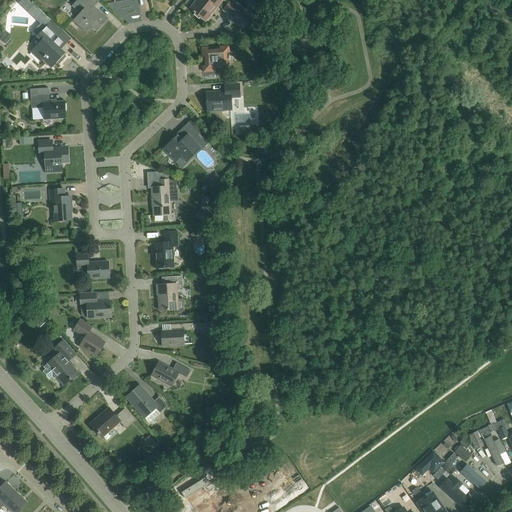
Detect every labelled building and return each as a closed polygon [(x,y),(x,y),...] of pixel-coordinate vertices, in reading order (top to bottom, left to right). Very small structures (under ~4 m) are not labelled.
[(98,1),(96,0),(80,0),(79,1),(78,0),(72,7),(80,14),(74,21),(86,32),(91,26),(96,31),(106,20),(93,7),(98,1)] [(222,1),(220,0),(198,0),(190,10),(195,14),(195,13),(205,21),(218,6),(223,10),(223,11),(234,19),(232,22),(243,30),(252,18),(231,0),(227,6),(221,1),(222,1)] [(62,31),(52,21),(50,24),(37,37),(42,41),(31,52),(31,53),(29,55),(38,63),(40,60),(40,61),(42,59),(51,67),(64,53),(60,50),(70,39),(62,31)] [(7,29),(0,35),(0,37),(7,45),(15,38),(7,29)] [(229,53),(229,46),(219,47),(219,50),(208,51),(208,48),(201,48),(202,58),(205,58),(205,66),(202,66),(203,73),(215,72),(215,70),(221,70),(221,72),(230,71),(230,64),(227,65),(226,53),(229,53)] [(9,57),(3,62),(11,70),(16,64),(9,57)] [(239,97),(239,85),(224,86),(225,92),(206,93),(207,111),(231,110),(230,97),(239,97)] [(44,108),(44,119),(42,120),(43,124),(44,126),(51,125),(53,124),(52,119),(65,118),(64,102),(49,103),(49,96),(30,97),(31,109),(44,108)] [(186,161),(188,163),(211,142),(197,127),(189,134),(182,141),(177,136),(163,150),(175,163),(181,157),(185,162),(186,161)] [(11,148),(11,139),(2,140),(3,149),(11,148)] [(52,148),(51,141),(38,142),(39,155),(44,154),(46,173),(61,172),(61,164),(68,163),(67,147),(52,148)] [(170,214),(169,201),(178,201),(177,189),(176,180),(159,181),(159,188),(151,188),(152,202),(153,202),(153,216),(164,215),(164,220),(174,220),(174,214),(170,214)] [(64,198),(64,190),(50,191),(51,205),(54,205),(55,221),(71,220),(70,208),(71,207),(70,197),(64,198)] [(195,216),(207,223),(213,213),(201,206),(195,216)] [(200,227),(200,226),(195,226),(195,229),(191,229),(192,236),(199,236),(199,239),(201,239),(201,244),(203,244),(202,227),(200,227)] [(177,246),(176,232),(163,233),(164,243),(154,244),(156,268),(173,267),(172,247),(177,246)] [(88,263),(88,254),(76,254),(76,268),(87,267),(88,279),(109,278),(108,262),(88,263)] [(176,310),(176,312),(185,311),(184,300),(176,300),(176,290),(182,289),(181,277),(169,277),(170,285),(157,286),(157,296),(159,296),(160,311),(176,310)] [(96,302),(96,293),(79,294),(80,306),(86,306),(87,319),(111,317),(110,301),(96,302)] [(92,328),(79,320),(73,330),(85,337),(79,347),(96,357),(105,343),(89,333),(92,328)] [(208,330),(207,323),(173,325),(174,331),(161,332),(162,346),(184,345),(183,331),(208,330)] [(75,355),(63,341),(54,349),(59,354),(47,364),(43,368),(45,370),(42,372),(49,379),(52,377),(54,379),(57,376),(58,377),(57,378),(64,385),(77,373),(67,362),(75,355)] [(172,370),(158,363),(151,376),(171,386),(178,373),(187,378),(190,371),(176,363),(172,370)] [(153,402),(139,385),(126,397),(145,419),(148,423),(151,423),(159,415),(159,413),(167,407),(159,398),(153,402)] [(116,417),(109,408),(90,425),(101,438),(119,422),(125,428),(134,420),(125,409),(116,417)] [(507,425),(504,420),(494,424),(497,429),(507,425)] [(497,430),(494,424),(488,427),(491,433),(497,430)] [(490,432),(488,427),(478,431),(480,437),(490,432)] [(483,444),(477,432),(468,436),(474,449),(483,444)] [(159,446),(150,436),(144,442),(152,451),(159,446)] [(506,466),(492,437),(484,441),(497,470),(506,466)] [(458,457),(453,453),(446,461),(451,465),(458,457)] [(483,467),(487,464),(481,456),(477,459),(483,467)] [(428,462),(422,467),(426,472),(432,466),(428,462)] [(463,466),(456,474),(475,490),(482,482),(463,466)] [(444,472),(440,468),(433,476),(437,480),(444,472)] [(206,477),(181,492),(185,499),(210,483),(206,477)] [(449,481),(441,489),(462,507),(469,499),(449,481)] [(0,488),(0,500),(5,505),(17,492),(6,482),(0,488)] [(17,511),(27,502),(17,492),(5,505),(12,511),(17,511)] [(389,495),(394,504),(398,502),(392,493),(389,495)] [(445,511),(434,494),(418,504),(422,511),(445,511)]
